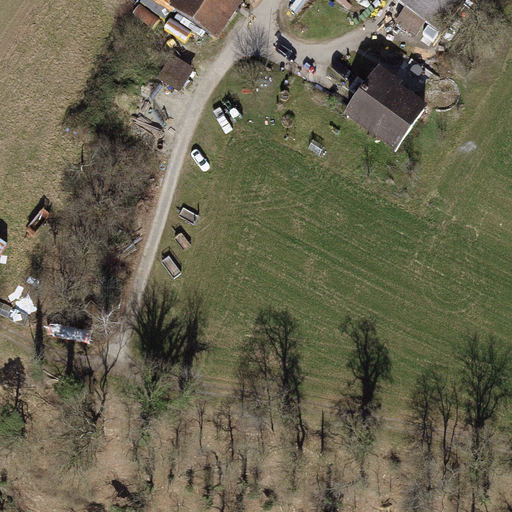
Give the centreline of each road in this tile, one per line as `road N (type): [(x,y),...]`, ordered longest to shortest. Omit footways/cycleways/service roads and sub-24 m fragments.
road 1 (track): [(511,450),(127,373),(49,353),(0,328)]
road 2 (track): [(127,373),(187,133)]
